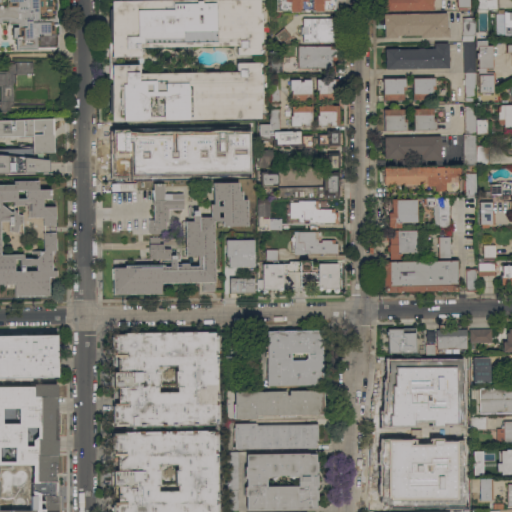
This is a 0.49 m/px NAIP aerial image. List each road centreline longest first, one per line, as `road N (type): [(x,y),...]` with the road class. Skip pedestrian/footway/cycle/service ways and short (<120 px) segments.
road 1 (residential): [(351,511),(362,311),(357,0)]
road 2 (residential): [(511,308),(0,317)]
road 3 (residential): [(83,511),(82,0)]
